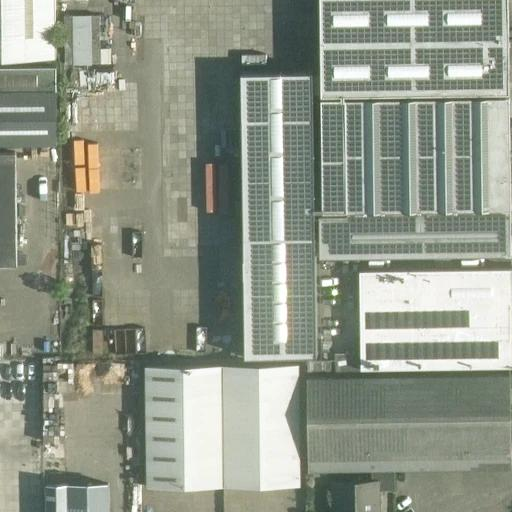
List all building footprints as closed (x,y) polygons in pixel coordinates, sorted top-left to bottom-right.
[(0,0),(0,57),(56,57),(55,0),(0,0)] [(321,0),(322,93),(463,91),(484,91),(510,91),(508,0),(321,0)] [(0,145),(57,145),(56,67),(0,67),(0,145)] [(293,71),(242,72),(242,116),(246,356),(318,355),(316,235),(313,115),(312,71),(293,71)] [(347,213),(319,214),(320,256),(320,257),(511,254),(511,211),(511,207),(511,179),(511,178),(511,124),(510,95),(484,95),(484,91),(463,91),(464,95),(322,97),(324,210),(347,209),(347,213)] [(0,264),(18,265),(16,153),(0,152),(0,264)] [(511,268),(361,271),(362,368),(511,365),(511,268)] [(309,459),(394,458),(511,456),(510,374),(361,376),(360,353),(335,353),(335,377),(308,377),(309,459)] [(222,364),(224,486),(300,485),(299,363),(222,364)] [(147,487),(224,486),(222,364),(145,365),(147,487)] [(372,479),(333,480),(333,511),(379,511),(379,490),(380,490),(390,490),(395,489),(395,470),(372,470),(372,479)] [(48,486),(47,511),(108,511),(108,485),(48,486)]
